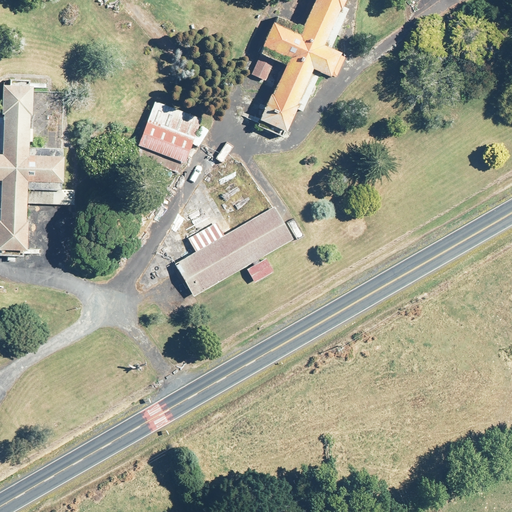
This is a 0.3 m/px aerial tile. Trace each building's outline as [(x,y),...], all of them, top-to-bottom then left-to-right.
[(303,111),(321,72),(334,77),(345,52),(331,46),(347,8),(344,6),(346,0),(315,0),(300,34),(274,23),(263,46),(289,57),(261,121),(287,133),(298,109),(303,111)] [(261,54),(251,74),(265,80),(274,60),(261,54)] [(6,113),(5,154),(0,153),(0,181),(2,182),(0,221),(0,220),(0,248),(26,249),(28,203),(62,204),(64,150),(29,148),(30,115),(33,115),(34,86),(3,85),(2,113),(6,113)] [(204,117),(156,98),(138,144),(187,163),(204,117)] [(198,251),(175,265),(193,298),(295,241),(276,208),(226,236),(218,222),(191,238),(198,251)] [(266,260),(248,270),(254,282),(273,272),(266,260)]
